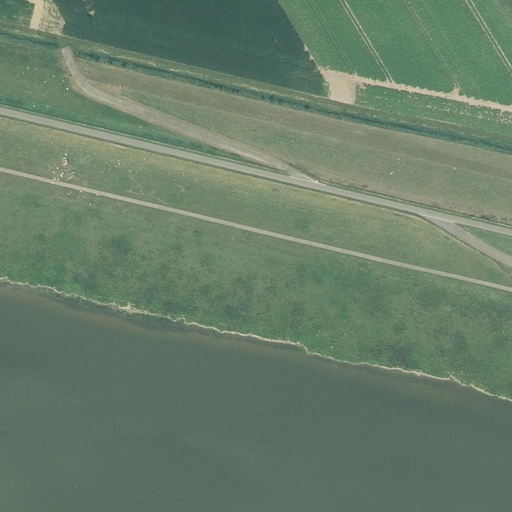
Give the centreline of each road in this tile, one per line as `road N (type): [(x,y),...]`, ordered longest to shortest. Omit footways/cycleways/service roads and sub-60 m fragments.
road 1 (unknown): [(0,191),(511,316)]
road 2 (unclassified): [(511,233),(0,112)]
road 3 (track): [(292,180),(264,159),(90,92),(65,52)]
